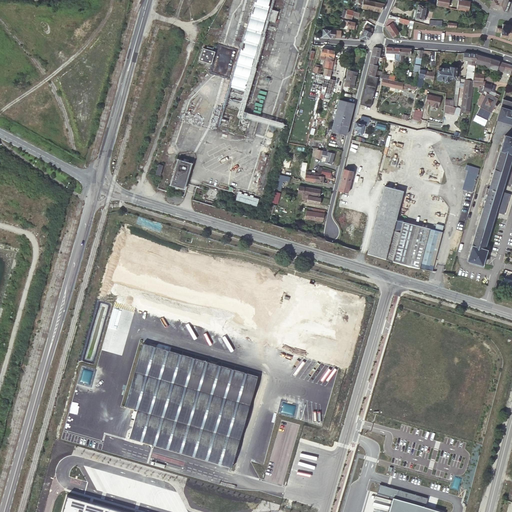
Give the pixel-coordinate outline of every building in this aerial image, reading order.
[(255,0),(225,108),(239,112),(271,0),(255,0)] [(360,0),(359,7),(381,12),(384,4),(365,0),(360,0)] [(449,0),(436,0),(436,6),(447,8),(449,0)] [(491,0),(491,2),(490,7),(507,12),(511,2),(507,0),(497,0),(497,1),(495,1),(492,0),(491,0)] [(468,12),(470,3),(462,1),(461,2),(458,2),(456,10),(468,12)] [(414,15),(424,17),(427,5),(418,3),(417,8),(415,8),(414,15)] [(347,10),(345,17),(352,19),(353,16),(358,17),(359,13),(347,9),(347,10)] [(272,10),(269,21),(275,23),(278,11),(272,10)] [(386,27),(393,37),(398,33),(393,24),(395,20),(388,19),(385,26),(386,27)] [(502,29),(501,33),(500,36),(499,37),(500,38),(501,37),(508,38),(508,39),(509,39),(510,39),(511,38),(511,25),(510,26),(504,25),(503,23),(502,24),(503,25),(502,29)] [(365,25),(358,39),(367,39),(370,37),(373,29),(365,25)] [(335,38),(335,37),(336,33),(336,30),(336,28),(326,27),(326,29),(323,29),(322,36),(322,37),(335,38)] [(467,35),(462,34),(462,42),(479,43),(480,29),(468,28),(467,35)] [(378,57),(381,48),(374,47),(367,74),(378,76),(381,77),(381,73),(375,72),(376,68),(375,68),(377,57),(378,57)] [(212,63),(216,51),(204,48),(200,60),(212,63)] [(320,58),(324,59),(326,59),(327,55),(334,56),(335,51),(334,50),(322,48),(320,58)] [(394,74),(397,74),(397,67),(398,67),(398,62),(400,48),(385,48),(385,54),(395,55),(394,61),(395,61),(394,74)] [(411,55),(411,50),(411,49),(400,48),(398,62),(402,63),(403,55),(411,55)] [(464,53),(459,53),(455,61),(459,61),(460,60),(461,60),(463,60),(464,53)] [(477,54),(464,53),(463,60),(468,60),(467,64),(468,64),(466,79),(474,80),(476,63),(476,62),(477,55),(477,54)] [(491,58),(477,55),(476,62),(478,62),(486,64),(486,65),(489,66),(491,58)] [(499,61),(491,58),(489,66),(489,67),(497,69),(499,61)] [(497,69),(510,74),(511,69),(511,65),(499,61),(497,69)] [(421,69),(421,66),(415,65),(412,85),(418,86),(420,76),(421,69)] [(448,78),(455,78),(457,68),(455,68),(456,66),(454,65),(452,66),(452,67),(450,67),(450,69),(439,68),(438,79),(444,80),(443,81),(448,82),(448,78)] [(329,78),(331,68),(324,67),(323,73),(325,74),(325,77),(329,78)] [(436,72),(421,69),(420,76),(424,77),(434,79),(436,72)] [(347,77),(355,79),(357,72),(349,70),(347,77)] [(378,76),(367,74),(360,104),(364,105),(363,109),(372,111),(373,107),(370,107),(378,76)] [(476,74),(474,86),(479,87),(484,88),(484,89),(490,91),(491,92),(492,85),(485,83),(485,82),(484,81),(484,79),(486,79),(486,78),(485,77),(485,75),(476,74)] [(353,87),(355,79),(347,77),(345,85),(353,87)] [(401,87),(402,82),(397,81),(396,81),(382,77),(381,84),(401,89),(401,87)] [(461,109),(469,111),(473,86),(473,82),(474,80),(466,79),(465,79),(461,109)] [(418,86),(412,85),(402,82),(401,87),(418,91),(419,86),(418,86)] [(480,107),(491,113),(493,109),(494,109),(495,107),(496,108),(497,106),(496,105),(497,103),(496,103),(498,99),(500,96),(496,94),(495,97),(488,94),(490,91),(484,89),(484,88),(479,87),(479,91),(483,93),(477,104),(480,106),(480,107)] [(438,107),(440,97),(427,93),(425,102),(432,104),(432,106),(438,107)] [(511,101),(503,99),(497,120),(511,124),(511,101)] [(332,131),(347,135),(355,104),(354,103),(340,100),(335,117),(332,131)] [(444,104),(444,111),(454,113),(456,107),(453,107),(444,104)] [(413,119),(420,121),(422,111),(415,110),(413,119)] [(359,123),(355,122),(353,128),(356,129),(355,131),(356,131),(356,135),(361,136),(364,125),(368,125),(370,118),(361,116),(359,123)] [(483,265),(486,254),(483,253),(484,248),(496,211),(504,214),(510,194),(501,191),(511,155),(511,137),(505,135),(489,187),(487,187),(481,206),(483,207),(467,260),(483,265)] [(353,170),(361,145),(352,142),(344,168),(353,170)] [(326,162),(332,164),(335,152),(330,150),(329,152),(314,148),(313,152),(317,153),(316,156),(321,158),(322,155),(327,156),(326,162)] [(171,184),(186,188),(193,163),(179,158),(171,184)] [(291,159),(284,158),(281,165),(289,167),(291,159)] [(305,179),(313,181),(315,175),(313,175),(314,171),(308,170),(306,169),(303,168),(303,172),(307,173),(305,179)] [(313,181),(323,183),(325,177),(329,178),(329,175),(330,170),(323,168),(321,173),(315,172),(314,171),(313,175),(315,175),(313,181)] [(352,172),(343,170),(338,191),(347,193),(352,172)] [(467,175),(463,189),(471,191),(477,173),(467,170),(466,175),(467,175)] [(289,176),(279,174),(276,184),(281,185),(283,180),(288,181),(289,176)] [(319,197),(320,189),(301,185),(299,185),(298,192),(319,197)] [(420,269),(431,228),(402,220),(396,218),(403,192),(384,187),(374,226),(395,232),(400,233),(393,261),(409,266),(420,269)] [(233,200),(254,206),(256,199),(235,192),(233,200)] [(319,204),(321,198),(304,194),(304,195),(303,199),(308,200),(308,201),(319,204)] [(273,198),(271,205),(277,206),(279,199),(273,198)] [(326,219),(327,214),(325,213),(325,211),(314,208),(313,211),(311,219),(325,222),(326,219)] [(268,217),(266,223),(282,228),(283,222),(268,217)] [(283,222),(282,228),(294,231),(295,224),(284,221),(283,222)] [(374,226),(367,254),(388,260),(395,232),(374,226)] [(420,269),(433,271),(443,231),(431,228),(420,269)] [(360,246),(361,237),(347,236),(346,245),(360,246)] [(251,368),(147,336),(128,397),(131,398),(123,427),(224,459),(251,368)] [(95,390),(96,378),(86,377),(85,389),(95,390)] [(326,392),(327,386),(311,382),(309,389),(326,392)] [(226,502),(233,473),(201,465),(196,487),(198,487),(196,495),(226,502)] [(440,511),(425,508),(428,499),(379,484),(376,493),(393,498),(388,511),(440,511)] [(122,511),(64,495),(58,511),(122,511)]
